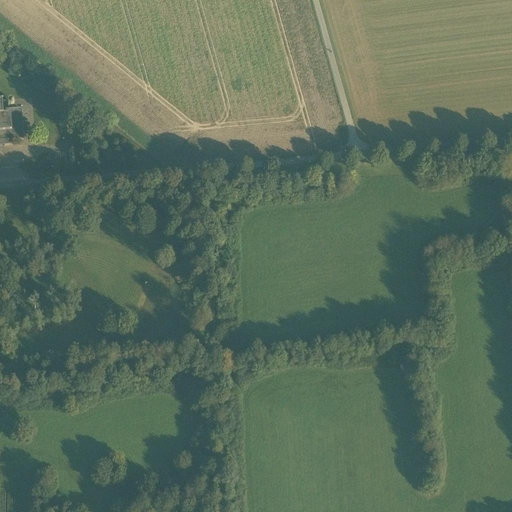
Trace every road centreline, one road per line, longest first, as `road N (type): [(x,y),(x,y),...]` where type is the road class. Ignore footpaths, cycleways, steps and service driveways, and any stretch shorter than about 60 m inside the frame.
road 1 (track): [(511,137),(0,186)]
road 2 (track): [(315,0),(358,155)]
